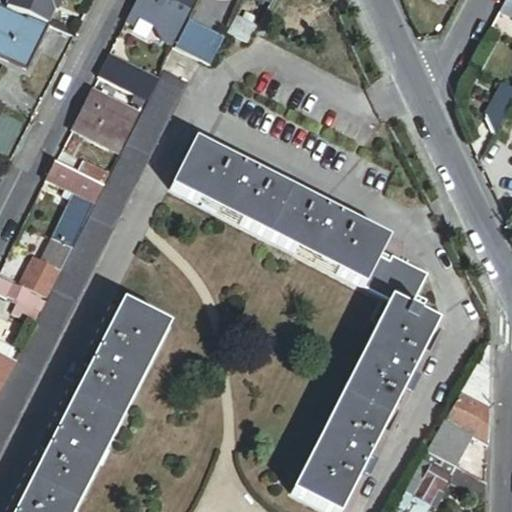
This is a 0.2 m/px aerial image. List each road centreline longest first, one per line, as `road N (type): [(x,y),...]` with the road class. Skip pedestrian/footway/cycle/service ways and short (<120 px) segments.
road 1 (residential): [(0,239),(122,0)]
road 2 (tertiary): [(511,305),(425,105)]
road 3 (residential): [(511,324),(505,511)]
